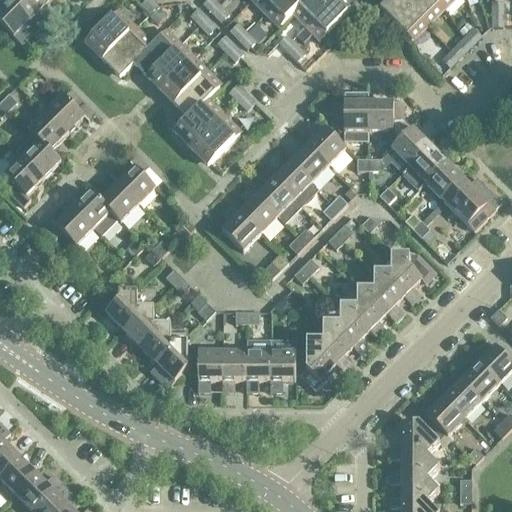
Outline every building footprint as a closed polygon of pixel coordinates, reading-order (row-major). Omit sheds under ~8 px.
[(0,14),(28,43),(46,25),(39,17),(21,0),(13,0),(0,13),(0,14)] [(55,0),(21,0),(39,17),(46,25),(55,16),(47,9),(55,0)] [(210,0),(206,5),(202,9),(211,17),(219,9),(210,0)] [(254,0),(254,1),(268,14),(281,0),(254,0)] [(309,0),(281,0),(268,14),(282,29),(296,15),(295,14),(309,0)] [(296,15),(309,28),(336,0),(309,0),(295,14),(296,15)] [(343,0),(336,0),(309,28),(323,42),(354,11),(343,0)] [(411,42),(427,26),(400,0),(390,0),(379,11),(411,42)] [(400,0),(427,26),(442,11),(431,0),(400,0)] [(431,0),(442,11),(453,0),(431,0)] [(157,10),(148,1),(140,9),(149,18),(157,10)] [(490,6),(490,19),(502,19),(503,6),(490,6)] [(228,18),(219,9),(211,17),(220,26),(228,18)] [(157,10),(149,18),(158,27),(166,18),(157,10)] [(198,13),(196,15),(190,21),(198,30),(207,21),(198,13)] [(116,15),(88,44),(105,61),(134,33),(116,15)] [(502,32),(502,19),(490,19),(490,32),(502,32)] [(207,21),(198,30),(207,39),(216,30),(207,21)] [(237,27),(229,35),(238,44),(246,36),(237,27)] [(472,49),(481,40),(472,32),(463,41),(472,49)] [(134,33),(105,61),(123,79),(137,65),(136,65),(150,50),(150,49),(134,33)] [(178,50),(176,48),(164,35),(150,49),(150,50),(136,65),(137,65),(150,78),(178,50)] [(255,45),(246,36),(238,44),(247,53),(255,45)] [(286,39),(278,48),(288,57),(296,49),(286,39)] [(216,48),(225,57),(234,48),(225,40),(216,48)] [(463,41),(452,51),(461,60),(472,49),(463,41)] [(234,48),(225,57),(234,66),(243,57),(234,48)] [(296,49),(288,57),(296,65),(304,57),(296,49)] [(150,78),(163,92),(192,63),(178,50),(150,78)] [(461,60),(452,51),(440,63),(449,72),(461,60)] [(177,105),(205,77),(192,63),(163,92),(177,105)] [(177,105),(190,118),(190,119),(205,104),(206,105),(220,91),(205,77),(177,105)] [(246,98),(237,89),(229,97),(237,106),(246,98)] [(344,136),(368,136),(369,106),(369,96),(353,96),(353,98),(344,98),(344,106),(334,106),(334,122),(344,122),(344,136)] [(8,98),(1,106),(8,114),(16,106),(8,98)] [(246,98),(237,106),(246,115),(255,106),(246,98)] [(64,100),(46,117),(67,138),(84,121),(88,125),(95,118),(84,107),(77,113),(64,100)] [(190,119),(190,118),(176,132),(193,150),(222,121),(206,105),(205,104),(190,119)] [(8,114),(1,106),(0,106),(0,121),(1,122),(8,114)] [(403,106),(369,106),(368,136),(393,136),(394,122),(403,122),(403,106)] [(67,138),(46,117),(29,134),(39,145),(40,144),(51,154),(67,138)] [(240,139),(224,123),(222,121),(193,150),(211,167),(240,139)] [(316,140),(307,149),(328,170),(346,153),(317,124),(309,133),(316,140)] [(392,152),(409,170),(430,149),(413,131),(392,152)] [(39,145),(22,161),(44,183),(61,165),(51,154),(40,144),(39,145)] [(328,170),(307,149),(290,166),(311,187),(328,170)] [(409,170),(426,187),(447,166),(430,149),(409,170)] [(134,171),(117,188),(138,209),(155,192),(142,178),(148,171),(137,160),(130,167),(134,171)] [(5,178),(7,180),(1,187),(24,210),(31,203),(27,199),(44,183),(22,161),(5,178)] [(367,175),(368,164),(356,163),(356,175),(367,175)] [(368,164),(367,175),(379,175),(379,164),(368,164)] [(290,166),(274,183),(295,204),(311,187),(290,166)] [(426,187),(443,204),(464,183),(447,166),(426,187)] [(470,188),(464,183),(443,204),(474,235),(502,207),(477,181),(470,188)] [(274,183),(257,199),(257,200),(278,221),(295,204),(274,183)] [(117,188),(101,204),(100,205),(116,222),(121,226),(138,209),(117,188)] [(249,208),(240,216),(239,217),(260,238),(278,221),(257,200),(257,199),(250,191),(241,200),(249,208)] [(379,199),(387,207),(395,200),(386,192),(379,199)] [(90,194),(72,212),(93,233),(99,238),(116,222),(100,205),(101,204),(90,194)] [(339,199),(331,208),(338,215),(347,207),(339,199)] [(239,217),(240,216),(233,208),(224,217),(232,225),(223,234),(243,255),(260,238),(239,217)] [(323,216),(330,223),(338,215),(331,208),(323,216)] [(441,208),(430,219),(445,234),(456,223),(441,208)] [(62,236),(76,250),(93,233),(72,212),(56,228),(51,224),(44,231),(56,243),(62,236)] [(412,218),(404,225),(413,233),(420,226),(412,218)] [(369,221),(362,228),(361,229),(369,237),(376,229),(369,221)] [(194,232),(186,222),(175,233),(184,242),(194,232)] [(420,226),(413,233),(421,242),(427,248),(434,240),(420,226)] [(351,237),(344,230),(336,238),(343,245),(351,237)] [(305,233),(298,241),(305,248),(313,241),(305,233)] [(336,238),(328,246),(336,253),(343,245),(336,238)] [(290,248),(297,256),(305,248),(298,241),(290,248)] [(136,258),(143,251),(135,243),(128,251),(136,258)] [(161,245),(153,253),(161,261),(169,253),(161,245)] [(153,253),(150,257),(145,261),(153,269),(161,261),(153,253)] [(405,300),(404,301),(412,308),(420,299),(413,292),(421,283),(425,287),(436,277),(418,258),(391,258),(391,275),(391,286),(405,300)] [(302,272),(309,279),(317,271),(310,264),(302,272)] [(263,275),(271,283),(278,275),(271,267),(263,275)] [(302,272),(294,280),(301,287),(309,279),(302,272)] [(174,289),(181,282),(173,274),(166,281),(174,289)] [(374,275),(374,292),(374,303),(388,318),(395,326),(404,317),(396,309),(404,301),(405,300),(391,286),(391,275),(374,275)] [(174,289),(181,297),(189,290),(181,282),(174,289)] [(119,305),(114,310),(107,317),(124,334),(137,321),(137,310),(136,310),(137,292),(119,293),(119,305)] [(374,303),(374,292),(357,292),(357,310),(357,320),(372,334),(371,335),(379,343),(387,334),(380,327),(388,318),(374,303)] [(191,307),(199,314),(206,307),(199,299),(191,307)] [(295,307),(287,299),(276,311),(280,316),(286,316),(295,307)] [(154,309),(137,310),(137,321),(124,334),(141,352),(154,339),(154,327),(154,309)] [(341,309),(341,327),(341,339),(354,352),(361,360),(370,351),(363,344),(371,335),(372,334),(357,320),(357,310),(341,309)] [(506,322),(498,314),(490,323),(498,330),(506,322)] [(247,316),(236,316),(236,328),(247,328),(247,316)] [(247,316),(247,328),(258,328),(258,317),(247,316)] [(283,317),(271,317),(271,328),(283,328),(283,317)] [(171,327),(154,327),(154,339),(141,352),(158,368),(171,356),(172,344),(171,344),(171,335),(171,327)] [(337,369),(344,377),(353,368),(346,361),(354,352),(341,339),(341,327),(324,327),(324,344),(324,355),(337,369)] [(188,335),(171,335),(171,344),(172,344),(171,356),(158,368),(176,386),(187,375),(188,373),(188,359),(188,335)] [(259,386),(271,386),(272,386),(271,344),(247,344),(247,356),(248,386),(247,386),(247,397),(259,397),(259,386)] [(272,386),(271,386),(271,397),(283,397),(283,386),(296,385),(296,380),(296,359),(296,344),(271,344),(272,386)] [(329,377),(337,369),(324,355),(324,344),(307,344),(307,360),(296,359),(296,380),(299,380),(315,395),(331,379),(329,377)] [(499,390),(511,376),(511,367),(489,344),(478,355),(485,362),(478,369),(499,390)] [(199,359),(188,359),(188,373),(187,375),(192,379),(199,380),(199,397),(211,397),(211,386),(223,386),(224,386),(224,356),(199,356),(199,359)] [(247,356),(224,356),(224,386),(223,386),(223,397),(235,397),(235,386),(247,386),(248,386),(247,356)] [(461,385),(482,406),(499,390),(478,369),(461,385)] [(450,397),(444,402),(465,423),(482,406),(461,385),(454,378),(443,389),(450,397)] [(427,419),(446,438),(448,440),(465,423),(444,402),(427,419)] [(427,419),(419,427),(402,427),(402,451),(402,453),(419,453),(427,461),(429,460),(440,448),(438,446),(446,438),(427,419)] [(511,421),(509,419),(502,427),(509,435),(511,431),(511,421)] [(509,435),(502,427),(494,434),(502,442),(509,435)] [(0,447),(0,481),(21,461),(4,444),(0,447)] [(402,453),(402,451),(391,451),(391,464),(402,464),(402,475),(402,476),(420,476),(428,485),(429,484),(440,472),(429,460),(427,461),(419,453),(402,453)] [(475,468),(483,461),(475,453),(468,460),(475,468)] [(0,481),(0,482),(17,499),(37,478),(21,461),(0,481)] [(402,476),(402,475),(391,475),(391,488),(402,488),(402,499),(402,500),(419,500),(428,509),(429,508),(440,496),(429,484),(428,485),(420,476),(402,476)] [(17,499),(29,511),(37,511),(54,495),(55,496),(63,488),(54,479),(46,487),(37,478),(17,499)] [(472,496),(471,485),(460,485),(460,496),(472,496)] [(37,511),(70,511),(71,511),(72,511),(80,505),(63,488),(55,496),(54,495),(37,511)] [(472,496),(460,496),(461,507),(472,507),(472,496)] [(402,500),(402,499),(391,499),(391,511),(402,511),(401,511),(432,511),(429,508),(428,509),(419,500),(402,500)]
